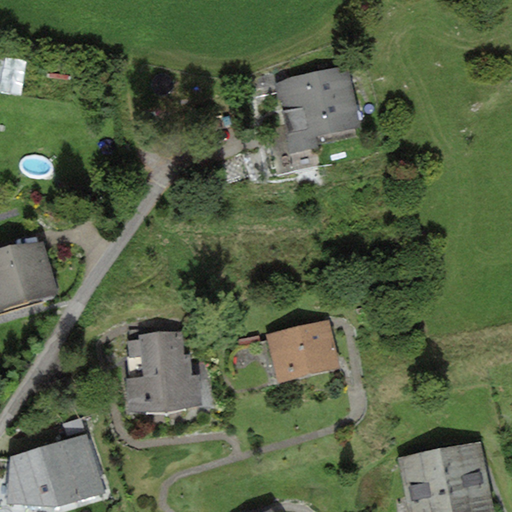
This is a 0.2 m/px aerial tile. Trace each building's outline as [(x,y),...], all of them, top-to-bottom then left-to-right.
[(353,64),(283,81),(299,146),(369,129),(353,64)] [(55,242),(0,256),(0,298),(5,316),(70,298),(55,242)] [(337,323),(276,337),(285,380),(346,366),(337,323)] [(185,333),(137,341),(143,380),(136,381),(142,419),(211,407),(206,380),(193,382),(185,333)] [(94,426),(21,446),(37,506),(110,485),(94,426)] [(498,511),(484,445),(410,462),(420,511),(498,511)]
